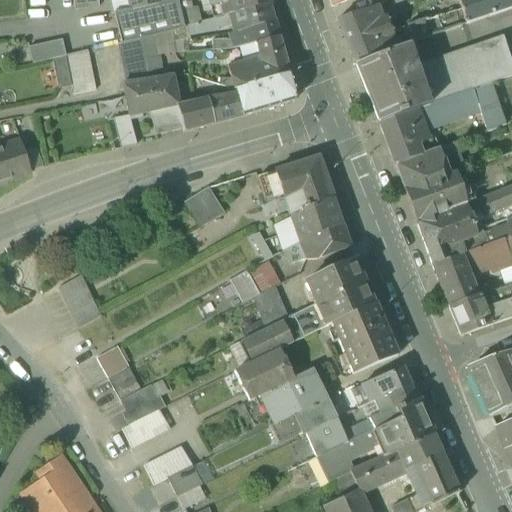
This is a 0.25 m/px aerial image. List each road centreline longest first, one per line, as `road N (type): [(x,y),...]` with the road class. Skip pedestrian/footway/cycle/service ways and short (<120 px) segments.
road 1 (secondary): [(334,119),(0,230)]
road 2 (secondary): [(435,369),(334,119)]
road 3 (residential): [(124,511),(61,396),(0,337)]
road 4 (secondary): [(498,511),(435,369)]
road 5 (secondary): [(334,119),(292,0)]
